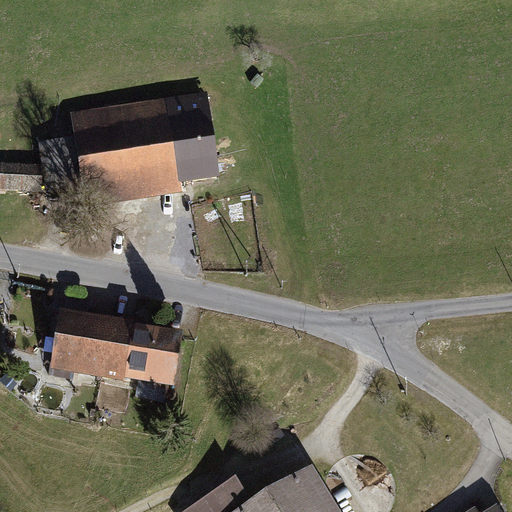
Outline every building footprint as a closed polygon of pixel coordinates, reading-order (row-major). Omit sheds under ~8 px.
[(209,98),(73,117),(86,211),(185,197),(184,188),(221,183),(209,98)] [(0,196),(41,198),(43,170),(2,167),(0,196)] [(192,217),(180,218),(181,241),(193,241),(192,217)] [(185,334),(64,311),(54,366),(175,388),(185,334)] [(241,484),(193,511),(336,511),(308,463),(249,498),(241,484)]
